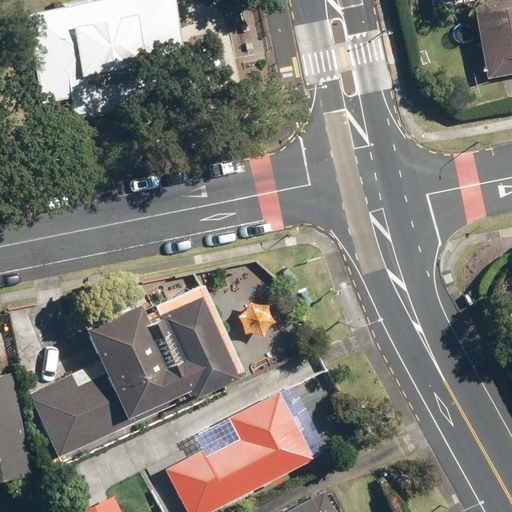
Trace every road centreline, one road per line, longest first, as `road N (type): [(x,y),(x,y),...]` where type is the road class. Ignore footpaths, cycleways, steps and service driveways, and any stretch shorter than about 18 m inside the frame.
road 1 (residential): [(0,246),(367,172)]
road 2 (secondary): [(375,193),(420,322),(511,495)]
road 3 (secondary): [(331,0),(367,172)]
road 4 (residential): [(511,168),(375,193)]
